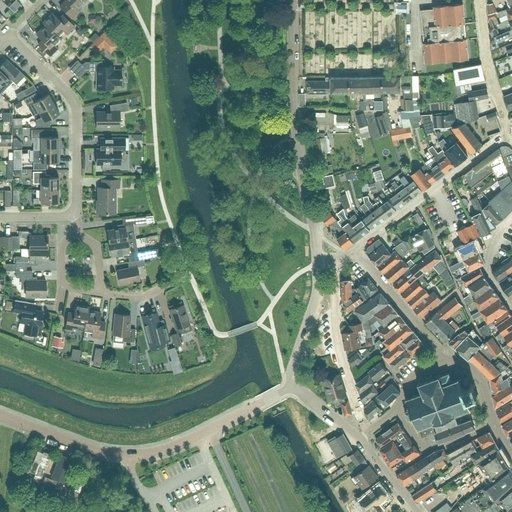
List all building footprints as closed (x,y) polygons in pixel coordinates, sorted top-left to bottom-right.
[(16,1),(15,0),(14,0),(8,7),(13,13),(20,6),(21,5),(16,1)] [(64,0),(65,0),(59,6),(71,18),(81,9),(79,7),(85,0),(64,0)] [(464,23),(464,19),(462,3),(433,6),(434,9),(420,10),(425,63),(467,58),(465,39),(477,38),(475,22),(464,23)] [(487,10),(488,14),(497,12),(493,4),(487,5),(487,10)] [(511,7),(510,8),(509,8),(497,12),(499,17),(508,14),(510,19),(511,19),(511,18),(511,7)] [(392,10),(348,14),(349,18),(337,23),(343,22),(343,25),(340,27),(344,29),(339,30),(334,18),(338,12),(324,13),(325,19),(320,20),(320,26),(324,21),(324,25),(315,29),(316,40),(308,34),(309,50),(324,49),(320,46),(320,42),(324,41),(325,51),(364,47),(369,40),(366,38),(365,25),(380,23),(379,15),(392,10)] [(56,35),(61,30),(66,35),(74,27),(62,14),(57,19),(51,13),(42,22),(44,24),(56,35)] [(491,27),(496,25),(499,23),(496,17),(494,13),(488,15),(488,21),(491,27)] [(511,18),(511,19),(510,19),(499,23),(501,29),(508,26),(511,25),(511,27),(511,18)] [(56,35),(44,24),(35,33),(41,39),(37,44),(50,56),(57,48),(52,43),(58,37),(56,35)] [(491,38),(500,35),(497,29),(496,25),(491,27),(489,28),(490,32),(491,38)] [(511,29),(500,35),(491,38),(490,39),(491,44),(491,50),(499,46),(498,42),(499,43),(505,40),(505,38),(511,35),(511,29)] [(89,46),(96,53),(110,39),(103,31),(89,46)] [(78,49),(86,41),(83,38),(78,42),(76,40),(73,43),(78,49)] [(307,55),(306,74),(325,74),(325,56),(307,55)] [(0,64),(0,68),(9,78),(10,80),(10,79),(12,81),(15,84),(24,76),(15,67),(14,68),(6,59),(0,64)] [(96,88),(113,88),(113,85),(120,85),(120,70),(113,70),(113,66),(99,66),(99,62),(84,62),(72,73),(77,79),(85,71),(95,71),(96,88)] [(455,86),(470,83),(485,80),(481,64),(453,69),(455,86)] [(0,93),(12,81),(10,79),(10,80),(9,78),(0,68),(0,93)] [(349,93),(349,76),(325,77),(325,81),(306,81),(307,94),(331,94),(331,93),(349,93)] [(365,76),(349,76),(349,93),(363,92),(363,102),(359,102),(359,110),(366,110),(366,102),(366,92),(365,92),(365,76)] [(382,76),(365,76),(365,92),(366,92),(375,92),(375,94),(380,94),(380,92),(382,92),(382,76)] [(400,91),(403,91),(412,90),(412,76),(382,76),(382,92),(400,91)] [(468,92),(471,91),(470,83),(455,86),(456,93),(468,92)] [(25,96),(36,90),(33,84),(22,91),(25,96)] [(469,101),(476,100),(488,97),(486,88),(471,91),(468,92),(469,101)] [(403,127),(411,126),(408,116),(419,115),(419,90),(412,90),(403,91),(404,101),(402,101),(403,110),(400,110),(403,127)] [(32,115),(38,112),(53,103),(47,94),(38,99),(34,93),(23,99),(32,115)] [(457,126),(465,123),(468,122),(478,118),(476,100),(469,101),(467,101),(453,103),(457,126)] [(119,112),(127,110),(126,102),(109,105),(109,112),(96,112),(96,128),(119,128),(119,112)] [(58,113),(53,103),(38,112),(41,117),(35,120),(35,127),(49,127),(49,118),(58,113)] [(485,115),(487,121),(498,117),(495,111),(485,115)] [(359,127),(366,125),(363,113),(356,116),(359,127)] [(419,115),(420,123),(432,121),(431,114),(419,115)] [(437,115),(439,133),(450,132),(449,114),(437,115)] [(408,116),(411,126),(412,125),(420,123),(419,115),(408,116)] [(465,123),(457,126),(451,128),(472,154),(483,145),(465,123)] [(390,130),(392,141),(394,146),(397,146),(396,140),(412,137),(410,126),(390,130)] [(32,149),(57,149),(57,136),(50,137),(50,129),(30,129),(30,142),(40,142),(40,149),(32,149)] [(120,164),(120,151),(128,151),(128,137),(100,138),(100,148),(96,148),(96,164),(120,164)] [(316,138),(316,143),(319,160),(323,159),(322,153),(328,152),(328,151),(330,151),(328,137),(325,138),(325,137),(316,138)] [(447,156),(455,166),(467,157),(456,142),(449,147),(445,142),(440,146),(442,149),(447,156)] [(447,156),(442,149),(437,153),(431,145),(427,149),(428,150),(445,173),(455,166),(447,156)] [(500,147),(499,148),(500,150),(502,157),(507,155),(511,153),(511,150),(511,151),(511,150),(511,149),(510,148),(509,147),(508,147),(507,146),(506,146),(505,146),(504,146),(503,146),(502,146),(501,146),(501,147),(500,147)] [(511,182),(511,180),(509,174),(506,167),(502,157),(500,150),(499,148),(487,157),(494,170),(496,175),(499,180),(501,184),(503,189),(502,190),(496,195),(489,200),(505,217),(511,208),(511,182)] [(47,162),(57,162),(57,149),(32,149),(32,169),(47,169),(47,162)] [(84,150),(83,164),(93,165),(93,150),(84,150)] [(436,180),(445,173),(428,150),(424,153),(429,159),(424,163),(425,164),(429,170),(428,170),(436,180)] [(28,153),(18,153),(19,167),(28,166),(28,153)] [(506,167),(511,165),(511,153),(507,155),(502,157),(506,167)] [(476,188),(484,182),(481,180),(494,170),(487,157),(464,174),(471,188),(474,185),(476,188)] [(0,168),(8,170),(9,164),(1,162),(0,166),(0,168)] [(436,180),(428,170),(429,170),(425,164),(411,175),(423,190),(436,180)] [(403,176),(404,175),(408,172),(404,166),(401,169),(401,172),(397,175),(399,178),(402,182),(413,197),(421,191),(414,181),(409,184),(403,176)] [(373,172),(376,182),(383,179),(383,180),(384,179),(381,170),(373,172)] [(40,189),(58,189),(58,177),(45,177),(45,171),(32,171),(32,183),(40,183),(40,189)] [(25,178),(31,177),(30,172),(15,174),(16,184),(26,183),(25,178)] [(325,185),(325,187),(335,184),(333,174),(332,174),(323,176),(325,185)] [(115,188),(118,188),(118,179),(101,179),(101,187),(97,187),(97,205),(96,205),(96,213),(114,213),(115,188)] [(383,179),(376,182),(375,182),(378,191),(385,186),(385,185),(383,180),(383,179)] [(394,189),(405,203),(413,197),(402,182),(397,186),(394,182),(391,184),(391,185),(394,189)] [(388,188),(391,191),(394,195),(389,199),(397,210),(405,203),(394,189),(391,185),(388,188)] [(58,189),(40,189),(40,198),(32,198),(32,205),(45,205),(45,202),(58,202),(58,189)] [(486,218),(487,217),(486,216),(484,214),(483,210),(482,209),(472,189),(469,191),(473,198),(471,199),(478,213),(471,216),(480,235),(495,228),(488,218),(487,219),(486,218)] [(338,198),(342,210),(351,207),(346,195),(338,198)] [(379,223),(387,217),(379,207),(379,206),(376,202),(373,204),(369,200),(368,195),(363,196),(364,203),(365,204),(368,208),(379,223)] [(379,207),(387,217),(396,211),(388,200),(384,203),(379,196),(374,199),(376,202),(379,206),(379,207)] [(486,216),(487,217),(489,216),(495,223),(504,217),(505,217),(489,200),(490,202),(482,209),(483,210),(484,214),(486,216)] [(371,229),(379,223),(368,208),(365,204),(364,203),(360,206),(366,214),(362,217),(371,229)] [(339,223),(337,221),(336,220),(336,219),(330,211),(321,218),(328,226),(330,224),(334,230),(336,228),(337,229),(342,235),(337,238),(345,249),(353,243),(339,223)] [(354,214),(348,219),(353,226),(361,237),(369,230),(361,220),(358,223),(355,219),(356,218),(354,214)] [(134,224),(146,223),(145,216),(133,217),(134,224)] [(470,216),(465,219),(468,225),(465,226),(472,239),(480,236),(470,216)] [(353,226),(348,219),(344,222),(341,218),(337,221),(339,223),(353,243),(361,237),(353,226)] [(106,230),(108,243),(126,240),(134,239),(133,231),(132,222),(119,224),(119,228),(106,230)] [(465,226),(457,231),(458,233),(463,244),(463,243),(472,239),(465,226)] [(426,229),(416,234),(417,236),(420,243),(424,250),(424,249),(426,252),(435,246),(434,244),(431,237),(426,229)] [(29,248),(47,248),(47,235),(34,235),(27,231),(18,231),(18,237),(23,237),(29,240),(29,248)] [(420,243),(417,236),(416,234),(411,237),(410,235),(402,240),(409,249),(415,245),(419,252),(424,250),(420,243)] [(3,236),(3,246),(3,249),(11,249),(11,236),(3,236)] [(126,240),(108,243),(110,255),(118,254),(123,253),(124,257),(137,255),(136,253),(135,246),(134,239),(126,240)] [(377,266),(391,254),(379,239),(366,249),(365,253),(377,266)] [(377,266),(383,274),(392,266),(401,258),(409,252),(401,242),(393,248),(394,250),(391,254),(377,266)] [(465,246),(463,243),(463,244),(454,248),(455,251),(458,249),(463,259),(464,260),(479,252),(474,242),(465,246)] [(47,248),(29,248),(29,256),(14,256),(14,264),(3,264),(3,271),(15,271),(25,271),(25,265),(34,265),(34,261),(47,261),(47,248)] [(139,259),(151,257),(150,250),(138,253),(139,259)] [(435,250),(425,257),(430,264),(431,263),(433,266),(441,259),(435,250)] [(479,266),(485,263),(479,252),(464,260),(463,259),(450,266),(453,272),(466,266),(468,269),(469,271),(470,272),(480,267),(479,266)] [(392,266),(399,275),(412,264),(422,257),(419,254),(412,260),(411,259),(409,260),(405,263),(401,258),(392,266)] [(430,264),(425,257),(417,264),(421,268),(424,272),(425,273),(432,266),(433,266),(431,263),(430,264)] [(499,283),(506,278),(505,276),(511,271),(511,259),(510,257),(502,262),(502,263),(492,272),(499,283)] [(136,267),(144,265),(143,259),(127,262),(128,268),(116,270),(119,284),(139,280),(136,267)] [(413,274),(421,268),(417,264),(410,270),(413,274)] [(399,275),(392,266),(383,274),(391,283),(399,275)] [(443,279),(443,278),(449,275),(446,267),(438,274),(443,279)] [(468,286),(484,276),(480,267),(470,272),(469,271),(460,276),(462,280),(467,287),(468,286)] [(417,278),(424,272),(421,268),(413,274),(417,278)] [(403,276),(410,285),(415,280),(417,278),(413,274),(410,270),(403,276)] [(25,297),(45,297),(45,280),(36,280),(36,277),(31,277),(31,271),(25,271),(15,271),(15,277),(20,277),(20,288),(25,288),(25,297)] [(424,272),(417,278),(415,280),(416,281),(401,294),(407,301),(423,288),(428,283),(422,277),(425,275),(425,273),(424,272)] [(400,293),(410,285),(403,276),(393,285),(400,293)] [(473,299),(491,287),(489,284),(488,281),(486,279),(484,276),(468,286),(470,289),(471,291),(463,297),(466,304),(473,299)] [(511,293),(511,277),(509,280),(507,277),(506,278),(499,283),(508,296),(511,293)] [(361,284),(370,295),(377,289),(369,278),(361,284)] [(357,292),(355,289),(351,289),(351,280),(341,281),(342,303),(357,292)] [(370,295),(361,284),(355,289),(357,292),(363,300),(370,295)] [(473,299),(479,309),(498,297),(491,287),(473,299)] [(423,288),(407,301),(413,308),(421,317),(441,301),(433,291),(429,294),(427,292),(427,293),(423,288)] [(357,292),(342,303),(347,312),(363,300),(357,292)] [(376,313),(389,303),(380,293),(368,301),(372,307),(376,313)] [(445,342),(455,331),(444,320),(462,305),(455,297),(437,312),(436,312),(426,323),(445,342)] [(498,297),(479,309),(480,310),(471,315),(473,320),(482,314),(488,323),(507,310),(498,297)] [(20,322),(24,323),(23,333),(36,335),(37,325),(39,325),(42,311),(27,309),(28,302),(15,300),(13,311),(22,312),(20,322)] [(376,313),(372,307),(368,301),(355,310),(363,322),(374,314),(376,313)] [(361,323),(362,329),(370,328),(369,325),(376,319),(381,325),(382,323),(384,326),(398,314),(389,303),(376,313),(374,314),(363,322),(361,323)] [(76,329),(83,330),(84,329),(84,325),(87,310),(88,307),(75,304),(73,313),(67,312),(64,329),(75,331),(76,329)] [(177,334),(190,330),(182,305),(168,309),(176,333),(170,334),(174,346),(180,344),(177,334)] [(101,339),(104,322),(98,321),(100,312),(87,310),(84,325),(84,329),(91,330),(90,337),(101,339)] [(507,310),(488,323),(492,329),(496,326),(496,325),(511,315),(507,310)] [(168,340),(165,324),(159,326),(155,313),(141,316),(149,349),(164,345),(163,341),(168,340)] [(114,314),(112,334),(113,334),(112,342),(122,343),(123,341),(133,342),(134,329),(128,328),(130,315),(114,314)] [(398,314),(384,326),(379,330),(386,339),(406,322),(398,314)] [(496,325),(496,326),(501,333),(497,336),(499,339),(503,336),(511,330),(511,316),(511,315),(496,325)] [(400,341),(412,330),(406,322),(386,339),(383,341),(387,346),(380,351),(383,355),(398,343),(400,341)] [(363,330),(362,329),(361,323),(348,325),(349,332),(342,333),(345,350),(360,347),(357,331),(363,330)] [(494,331),(492,329),(488,323),(478,329),(478,330),(484,338),(492,332),(494,331)] [(454,348),(473,328),(472,326),(467,332),(465,329),(458,333),(448,342),(454,348)] [(473,328),(454,348),(468,359),(469,358),(483,343),(482,342),(480,345),(472,338),(477,334),(473,328)] [(406,348),(418,337),(412,330),(400,341),(406,348)] [(511,330),(503,336),(508,343),(504,346),(506,350),(511,347),(511,345),(511,330)] [(418,337),(406,348),(412,355),(424,344),(418,337)] [(478,367),(488,360),(500,351),(491,337),(483,343),(469,358),(478,367)] [(53,338),(51,349),(60,350),(62,339),(53,338)] [(370,339),(364,345),(368,349),(374,343),(370,339)] [(389,362),(404,349),(398,343),(383,355),(389,362)] [(166,350),(170,361),(177,358),(174,348),(166,350)] [(404,349),(389,362),(396,369),(410,356),(404,349)] [(352,367),(362,359),(356,351),(347,358),(352,367)] [(488,360),(478,367),(490,378),(503,370),(504,369),(505,369),(507,367),(499,361),(493,365),(488,360)] [(376,381),(381,377),(385,374),(384,372),(386,370),(380,362),(368,371),(376,381)] [(491,387),(505,378),(503,370),(490,378),(489,378),(491,387)] [(404,411),(404,412),(407,420),(408,422),(414,420),(415,422),(413,423),(414,425),(415,424),(417,429),(416,429),(416,430),(418,430),(418,431),(419,431),(422,438),(427,436),(431,446),(441,442),(462,434),(465,433),(465,432),(475,428),(472,419),(461,423),(461,422),(458,424),(458,423),(456,417),(455,415),(461,413),(462,414),(464,413),(463,412),(469,409),(470,411),(471,410),(471,409),(472,408),(472,407),(470,407),(468,401),(469,400),(468,399),(463,386),(470,383),(467,376),(461,379),(460,378),(459,378),(458,377),(457,377),(457,379),(452,381),(449,373),(441,376),(441,374),(439,375),(438,374),(437,374),(437,375),(431,378),(430,376),(426,377),(427,379),(420,382),(420,380),(418,381),(419,382),(417,383),(418,385),(419,384),(422,392),(415,395),(415,393),(413,394),(414,395),(407,398),(407,396),(405,397),(406,398),(405,399),(405,400),(406,400),(408,404),(406,405),(407,406),(409,406),(410,409),(404,411)] [(345,416),(352,414),(348,400),(345,401),(344,397),(346,396),(339,374),(324,379),(327,390),(326,390),(329,401),(333,400),(336,407),(342,405),(345,416)] [(359,393),(373,383),(369,374),(355,384),(359,393)] [(511,384),(508,376),(505,378),(491,387),(493,396),(511,384)] [(470,383),(463,386),(468,399),(475,397),(475,398),(477,397),(477,395),(478,395),(477,393),(476,394),(473,386),(474,385),(474,384),(472,384),(471,382),(470,383)] [(373,383),(359,393),(364,402),(377,392),(373,383)] [(378,396),(372,400),(377,405),(382,401),(386,405),(400,392),(392,383),(378,396)] [(511,383),(511,384),(493,396),(495,407),(511,396),(511,383)] [(381,410),(377,405),(372,400),(363,408),(368,421),(381,410)] [(502,425),(511,418),(511,401),(496,411),(502,425)] [(511,418),(502,425),(508,436),(511,433),(511,418)] [(397,447),(409,438),(409,437),(398,423),(376,439),(383,448),(392,440),(397,447)] [(475,448),(477,452),(494,441),(489,432),(477,438),(480,445),(475,448)] [(336,434),(327,440),(328,441),(329,443),(332,449),(347,441),(343,433),(337,436),(336,434)] [(409,438),(397,447),(401,453),(407,462),(420,453),(410,439),(409,438)] [(392,440),(383,448),(380,450),(387,462),(389,466),(399,459),(403,464),(407,462),(401,453),(397,447),(392,440)] [(347,441),(332,449),(337,457),(352,448),(347,441)] [(471,455),(476,452),(471,441),(459,448),(465,459),(471,455)] [(477,463),(499,449),(494,441),(477,452),(476,452),(471,455),(477,463)] [(458,464),(465,459),(459,448),(448,454),(455,466),(458,464)] [(427,456),(434,466),(437,470),(446,464),(443,459),(446,456),(443,449),(433,452),(427,456)] [(485,486),(510,466),(509,466),(508,466),(498,450),(499,449),(477,463),(478,464),(480,462),(487,474),(480,478),(485,486)] [(352,460),(361,454),(357,450),(349,455),(346,457),(350,462),(352,460)] [(31,482),(38,484),(49,455),(37,451),(29,473),(33,475),(31,482)] [(325,462),(332,460),(330,454),(323,457),(325,462)] [(361,454),(352,460),(356,465),(364,459),(361,454)] [(63,484),(72,461),(58,456),(49,478),(63,484)] [(415,463),(423,473),(429,469),(434,466),(427,456),(415,463)] [(367,463),(364,459),(356,465),(357,467),(355,468),(357,470),(367,464),(367,463)] [(399,459),(389,466),(392,471),(403,464),(399,459)] [(414,480),(423,473),(415,463),(406,469),(414,480)] [(455,466),(447,470),(451,476),(461,469),(458,464),(455,466)] [(362,488),(377,477),(368,465),(353,476),(362,488)] [(494,511),(489,504),(496,499),(501,495),(500,495),(511,486),(511,470),(510,466),(485,486),(485,487),(457,508),(460,511),(494,511)] [(414,480),(406,469),(396,475),(404,486),(414,480)] [(432,483),(412,495),(417,502),(436,490),(432,483)] [(379,504),(388,496),(379,484),(359,500),(365,507),(362,509),(364,511),(379,511),(383,509),(379,504)] [(505,511),(506,511),(509,510),(508,509),(511,505),(511,486),(500,495),(501,495),(496,499),(505,511)] [(435,511),(452,511),(454,511),(453,511),(447,503),(435,511)]
